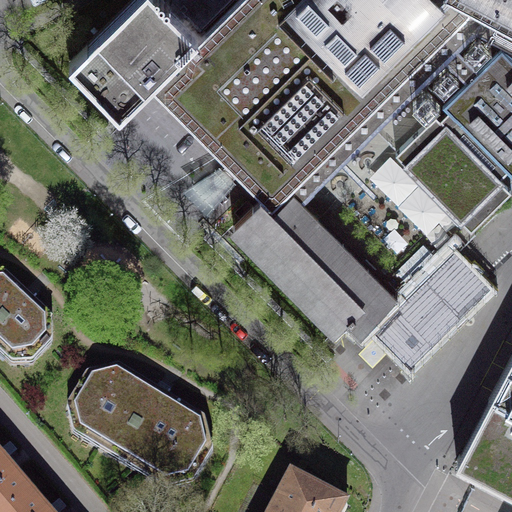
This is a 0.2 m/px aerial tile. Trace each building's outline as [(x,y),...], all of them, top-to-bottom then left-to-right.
[(511,0),(237,0),(195,43),(193,41),(198,36),(192,29),(191,29),(171,8),(166,3),(165,4),(161,0),(132,0),(88,44),(87,44),(69,62),(71,65),(71,64),(97,90),(97,91),(119,114),(122,111),(121,111),(147,85),(148,86),(155,79),(156,81),(151,86),(230,165),(264,199),(263,200),(261,198),(233,226),(234,227),(235,226),(259,251),(258,251),(259,252),(260,252),(284,276),(283,277),(284,278),(285,277),(309,302),(308,302),(309,303),(310,303),(334,327),(333,328),(335,329),(348,316),(350,318),(349,319),(360,329),(367,322),(369,323),(341,351),(384,394),(488,290),(480,282),(482,279),(470,266),(476,260),(455,239),(436,257),(439,259),(412,286),(409,284),(393,299),(392,298),(394,296),(393,295),(392,295),(368,271),(369,270),(368,269),(367,270),(343,245),(344,245),(343,244),(342,244),(318,220),(319,219),(299,199),(301,197),(302,198),(475,28),(477,26),(476,24),(479,21),(482,17),(485,12),(511,25),(511,0)] [(511,25),(485,12),(482,17),(479,21),(476,24),(477,26),(475,28),(511,46),(511,25)] [(436,112),(396,151),(471,228),(511,189),(509,186),(511,182),(511,54),(502,44),(443,102),(448,108),(440,116),(436,112)] [(436,257),(423,243),(410,256),(396,270),(409,284),(412,286),(439,259),(436,257)] [(0,354),(4,358),(16,345),(34,362),(51,344),(51,343),(52,342),(52,341),(52,340),(52,320),(51,320),(51,319),(51,318),(50,317),(28,297),(6,276),(5,275),(4,275),(3,275),(0,275),(0,354)] [(455,461),(511,490),(511,353),(475,423),(455,461)] [(95,420),(83,440),(99,450),(107,438),(120,446),(112,458),(157,485),(169,465),(195,481),(212,453),(212,452),(213,451),(213,450),(206,422),(205,421),(205,420),(204,419),(203,418),(162,393),(120,368),(119,367),(118,367),(117,367),(116,367),(89,374),(88,374),(87,375),(86,376),(85,376),(68,404),(95,420)] [(0,463),(0,511),(17,511),(31,500),(7,472),(0,463)] [(344,511),(347,507),(291,478),(281,497),(285,498),(277,511),(344,511)] [(41,511),(31,500),(17,511),(41,511)]
